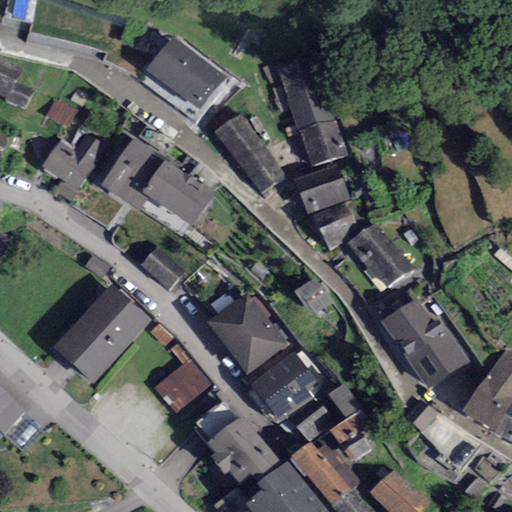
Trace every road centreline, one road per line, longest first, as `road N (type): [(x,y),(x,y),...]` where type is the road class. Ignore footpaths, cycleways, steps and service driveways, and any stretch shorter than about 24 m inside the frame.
road 1 (residential): [(331,511),(161,299),(113,256),(0,191)]
road 2 (residential): [(0,49),(117,87),(168,121),(279,226)]
road 3 (residential): [(279,226),(330,278),(411,385),(511,454)]
road 4 (tertiary): [(177,511),(0,348)]
road 5 (residential): [(237,21),(273,66),(287,155),(279,226)]
